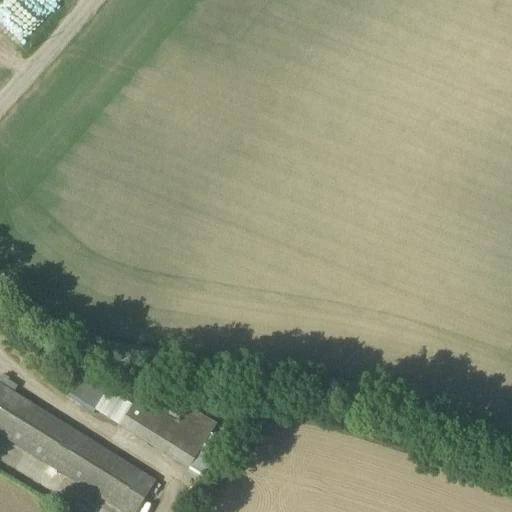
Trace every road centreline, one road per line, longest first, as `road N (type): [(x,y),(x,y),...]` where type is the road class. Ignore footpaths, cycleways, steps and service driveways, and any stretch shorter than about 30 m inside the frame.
road 1 (unclassified): [(0,285),(57,336),(115,356),(411,407),(511,444)]
road 2 (unclassified): [(95,0),(0,102)]
